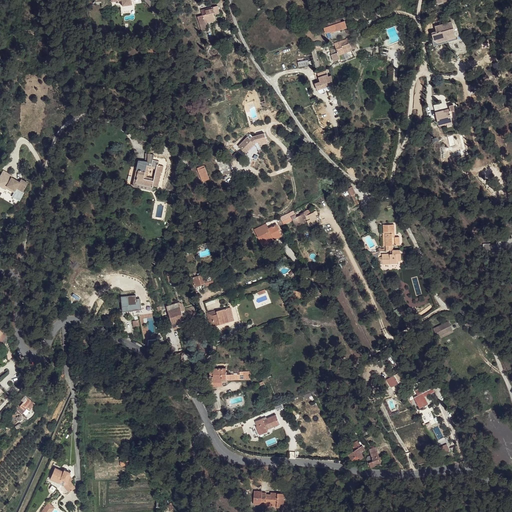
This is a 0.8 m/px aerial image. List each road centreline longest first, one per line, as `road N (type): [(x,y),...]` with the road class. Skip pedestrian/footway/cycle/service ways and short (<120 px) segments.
road 1 (residential): [(228,0),(253,60),(301,129),(349,176),(391,191),(442,303),(466,322),(511,394)]
road 2 (unknown): [(148,0),(177,71),(192,149),(183,155),(114,121),(58,124),(13,276)]
road 3 (tertiary): [(206,419),(236,458),(386,474),(459,468),(511,496)]
road 4 (tertiary): [(0,270),(17,281),(17,338),(25,352),(42,352),(55,326),(82,322),(166,365),(206,419)]
road 5 (unknown): [(397,150),(398,59),(389,50),(367,51)]
